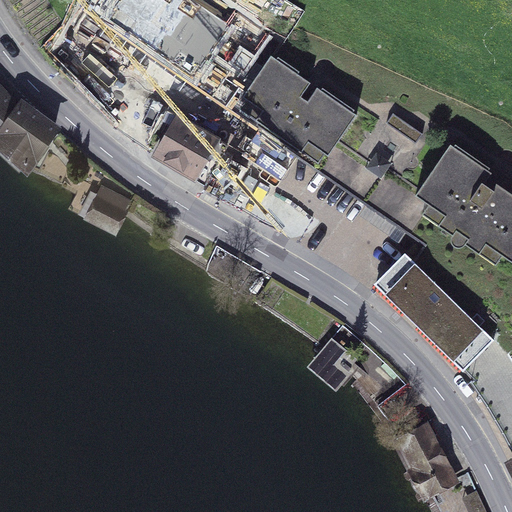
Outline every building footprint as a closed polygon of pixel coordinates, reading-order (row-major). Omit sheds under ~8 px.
[(123,52),(93,90),(121,112),(151,74),(123,52)] [(270,57),(239,102),(324,160),(355,116),(270,57)] [(53,135),(0,91),(0,141),(28,169),(53,135)] [(182,118),(162,155),(205,183),(226,147),(182,118)] [(511,194),(448,152),(415,201),(511,265),(511,194)] [(129,205),(86,183),(72,210),(115,232),(129,205)] [(405,257),(374,287),(463,371),(491,340),(405,257)] [(330,340),(305,369),(332,391),(357,362),(330,340)] [(511,360),(474,382),(511,449),(511,360)] [(403,443),(417,467),(411,470),(427,497),(454,482),(423,430),(403,443)] [(490,511),(477,484),(464,491),(473,511),(490,511)]
